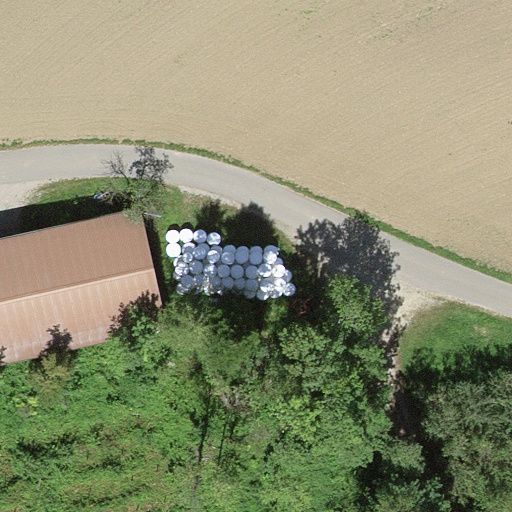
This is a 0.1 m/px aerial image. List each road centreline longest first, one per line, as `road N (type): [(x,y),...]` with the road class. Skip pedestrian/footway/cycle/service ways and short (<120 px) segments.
road 1 (unclassified): [(0,169),(96,163),(224,185),(511,303)]
road 2 (track): [(386,248),(368,314),(431,511)]
